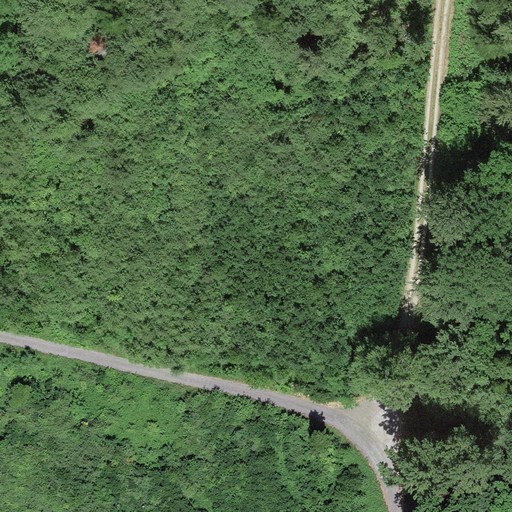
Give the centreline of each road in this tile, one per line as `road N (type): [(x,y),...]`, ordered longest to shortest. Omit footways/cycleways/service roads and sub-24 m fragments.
road 1 (track): [(397,511),(382,430),(0,339)]
road 2 (track): [(444,0),(382,430)]
